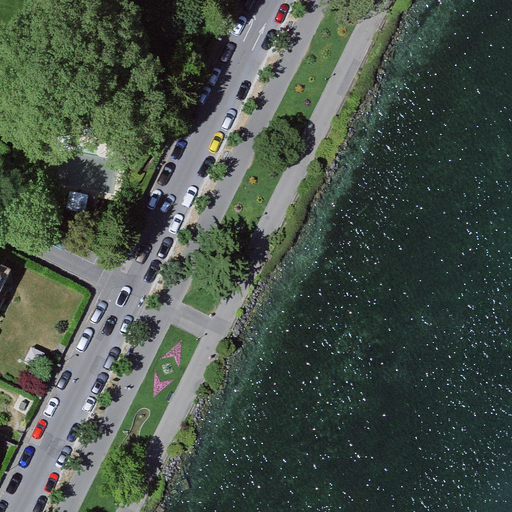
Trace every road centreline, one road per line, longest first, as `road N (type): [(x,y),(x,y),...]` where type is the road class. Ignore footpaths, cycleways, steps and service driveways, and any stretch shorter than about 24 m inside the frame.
road 1 (unclassified): [(126,289),(273,0)]
road 2 (unclassified): [(15,511),(126,289)]
road 3 (residential): [(126,289),(0,223)]
